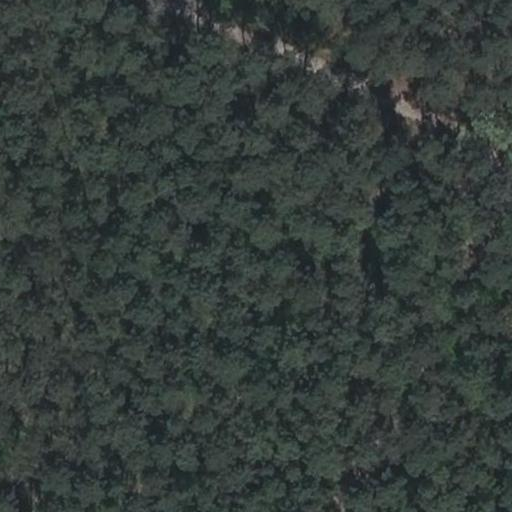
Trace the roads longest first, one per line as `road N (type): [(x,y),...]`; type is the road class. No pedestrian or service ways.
road 1 (track): [(511,151),(186,0)]
road 2 (track): [(341,511),(511,199)]
